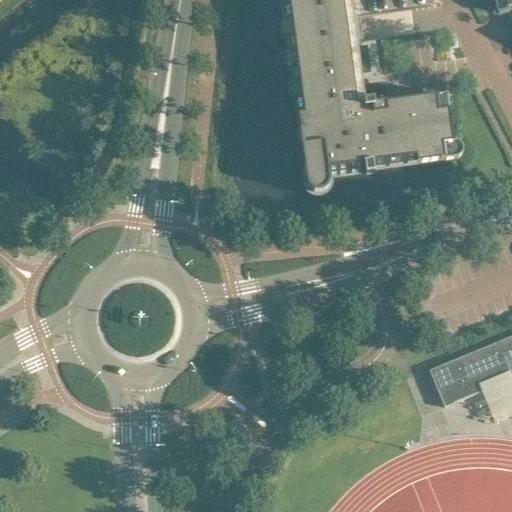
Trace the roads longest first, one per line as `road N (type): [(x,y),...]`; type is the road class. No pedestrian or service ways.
road 1 (residential): [(221,511),(273,438),(378,361),(388,323),(368,267)]
road 2 (secondary): [(162,115),(120,270)]
road 3 (secondary): [(162,272),(162,115)]
road 4 (residential): [(511,215),(368,267)]
road 5 (residential): [(193,335),(329,283)]
road 6 (residential): [(329,283),(269,280),(188,297)]
road 7 (secondary): [(112,371),(128,511)]
road 8 (secondary): [(156,511),(154,375)]
road 9 (residential): [(459,0),(511,108)]
